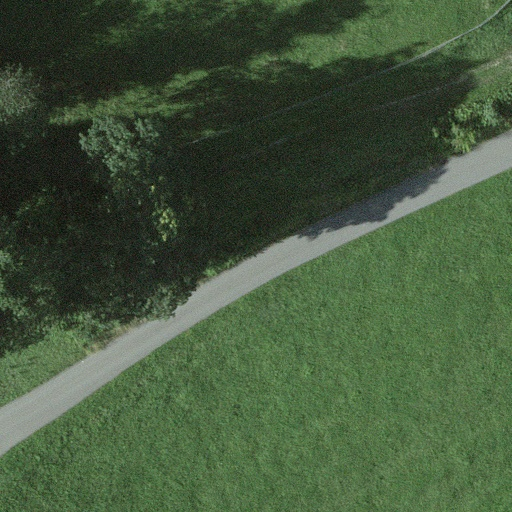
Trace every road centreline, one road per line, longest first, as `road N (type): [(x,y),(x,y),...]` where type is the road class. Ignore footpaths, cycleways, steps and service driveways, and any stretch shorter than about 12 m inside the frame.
road 1 (track): [(511,143),(294,247),(0,413)]
road 2 (track): [(0,209),(243,158),(511,58)]
